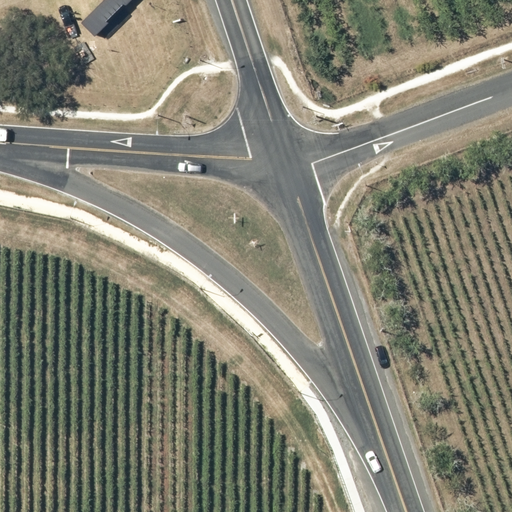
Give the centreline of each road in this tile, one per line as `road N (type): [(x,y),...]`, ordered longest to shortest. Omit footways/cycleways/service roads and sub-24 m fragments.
road 1 (secondary): [(313,247),(406,511)]
road 2 (secondary): [(0,143),(211,157)]
road 3 (unclassified): [(348,148),(511,86)]
road 4 (secondary): [(313,247),(256,249),(226,228),(209,194),(211,157)]
